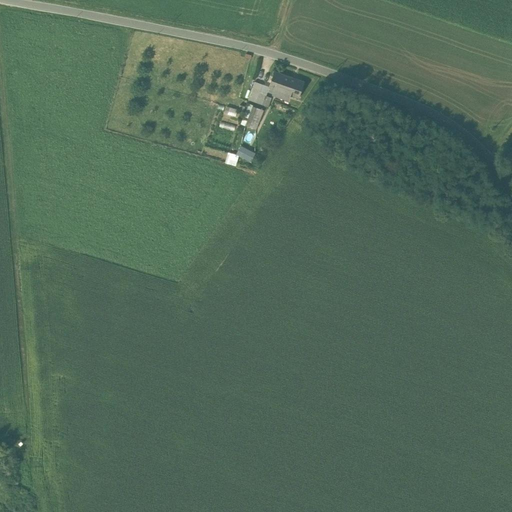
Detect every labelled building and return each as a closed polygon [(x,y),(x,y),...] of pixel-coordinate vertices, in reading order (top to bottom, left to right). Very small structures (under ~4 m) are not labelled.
[(304,82),(274,72),(269,87),(276,89),(284,92),(298,97),(304,82)] [(263,85),(255,82),(252,92),(259,95),(261,91),(263,85)] [(261,91),(259,95),(252,92),(248,103),(263,108),(268,94),(261,91)] [(227,106),(226,113),(237,116),(238,108),(227,106)] [(220,126),(218,131),(233,135),(234,130),(220,126)] [(253,160),(256,150),(240,146),(238,154),(229,152),(226,162),(237,165),(239,157),(253,160)]
